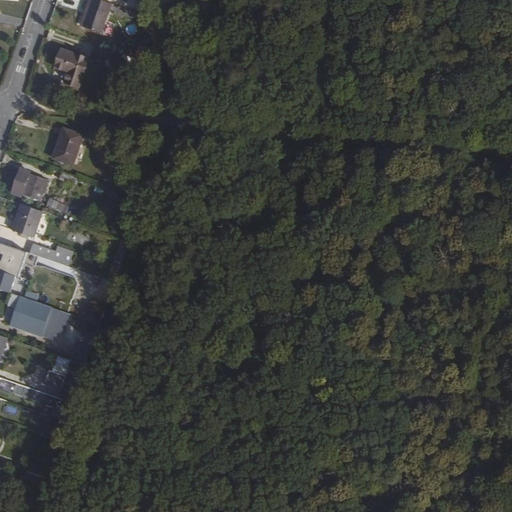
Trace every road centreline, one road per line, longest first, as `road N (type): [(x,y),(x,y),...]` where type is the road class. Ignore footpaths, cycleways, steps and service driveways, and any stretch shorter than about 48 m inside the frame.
road 1 (track): [(239,130),(372,152),(511,146)]
road 2 (track): [(239,130),(11,105)]
road 3 (track): [(406,0),(353,149)]
